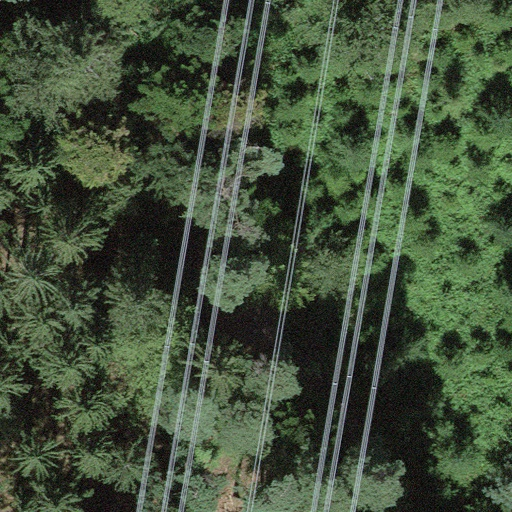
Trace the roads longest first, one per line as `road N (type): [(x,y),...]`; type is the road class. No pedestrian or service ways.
road 1 (track): [(251,28),(257,164),(435,511)]
road 2 (track): [(0,74),(251,28),(261,0)]
